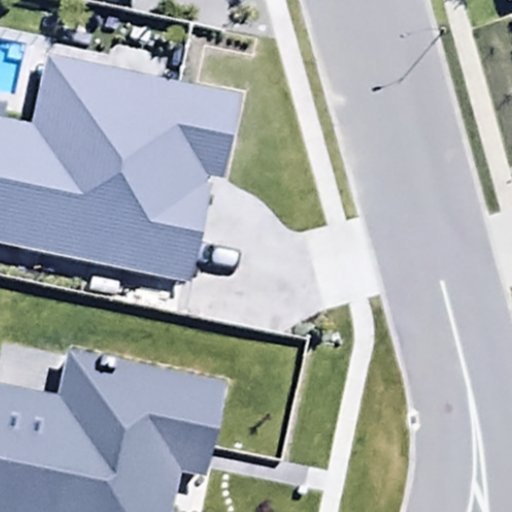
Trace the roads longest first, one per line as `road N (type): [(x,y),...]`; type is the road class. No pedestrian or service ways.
road 1 (residential): [(366,0),(447,321)]
road 2 (residential): [(432,511),(447,321)]
road 3 (residential): [(447,321),(480,375),(511,460)]
